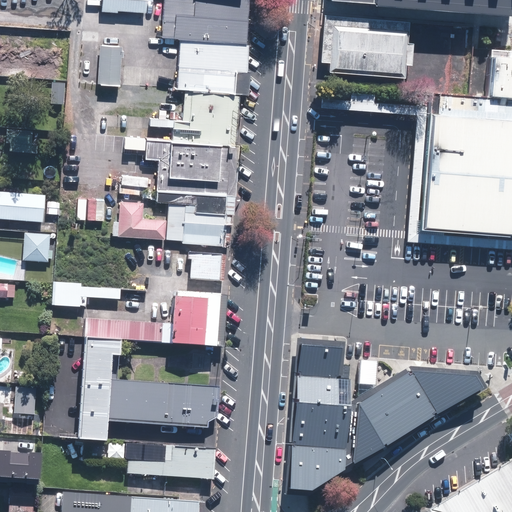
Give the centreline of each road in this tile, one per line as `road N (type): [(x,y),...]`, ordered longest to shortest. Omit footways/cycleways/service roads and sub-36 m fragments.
road 1 (secondary): [(255,511),(293,0)]
road 2 (tertiary): [(360,509),(412,460),(511,399)]
